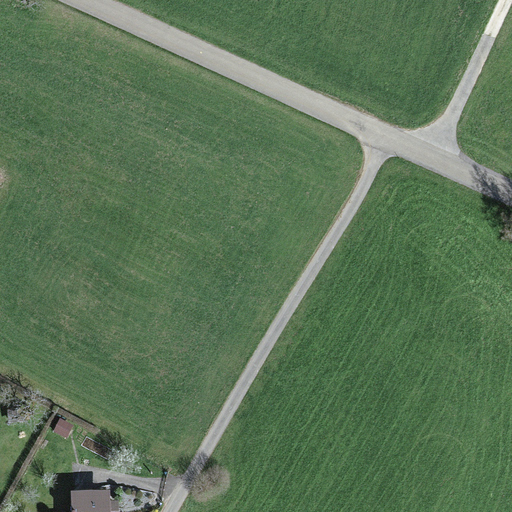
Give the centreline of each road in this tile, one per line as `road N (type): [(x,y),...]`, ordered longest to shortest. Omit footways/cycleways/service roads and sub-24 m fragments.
road 1 (residential): [(386,138),(168,511)]
road 2 (tertiary): [(84,0),(386,138)]
road 3 (track): [(429,158),(504,0)]
road 4 (tertiary): [(386,138),(511,193)]
